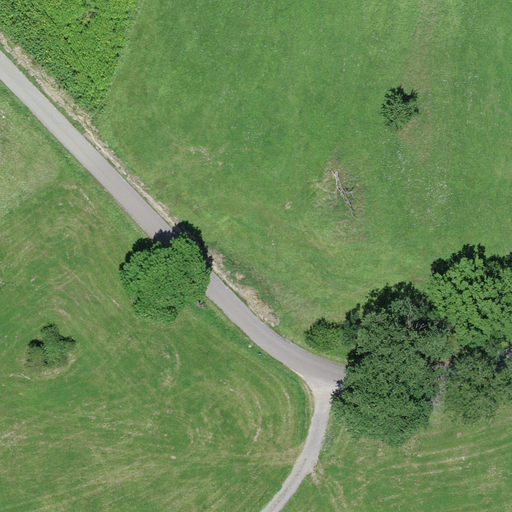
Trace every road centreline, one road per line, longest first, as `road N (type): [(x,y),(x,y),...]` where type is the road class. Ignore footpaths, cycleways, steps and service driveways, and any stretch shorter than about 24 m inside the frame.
road 1 (unclassified): [(0,73),(300,362),(363,372),(511,363)]
road 2 (track): [(330,367),(295,474),(257,511)]
